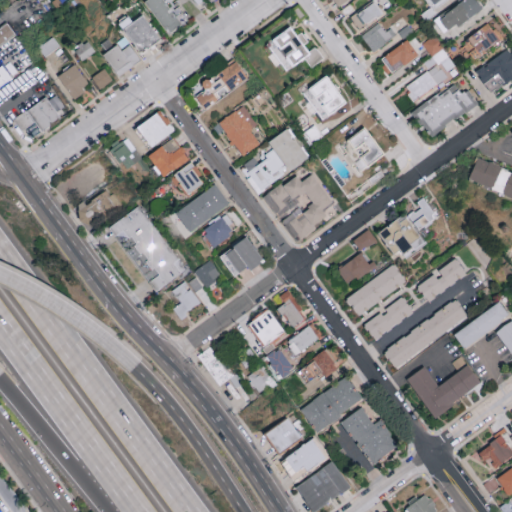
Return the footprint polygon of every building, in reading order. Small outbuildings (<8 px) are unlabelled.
[(143,0),(142,1),(169,36),(191,20),(175,0),(143,0)] [(347,0),(329,0),(336,9),(347,0)] [(385,13),(376,0),(350,18),(358,30),(385,13)] [(445,0),(427,0),(435,9),(445,0)] [(482,9),(475,0),(463,0),(435,21),(446,36),(482,9)] [(122,29),(141,54),(161,40),(142,14),(122,29)] [(361,37),(373,52),(392,38),(380,22),(361,37)] [(503,39),(490,22),(463,42),(476,59),(503,39)] [(323,59),(316,47),(308,52),(292,27),(264,45),(282,74),(304,60),(310,68),(323,59)] [(0,32),(6,28),(16,42),(0,52),(0,32)] [(448,78),(444,72),(453,66),(435,36),(422,44),(435,66),(402,87),(411,101),(448,78)] [(38,48),(44,56),(58,46),(52,38),(38,48)] [(82,62),(94,51),(85,40),(73,51),(82,62)] [(379,59),(388,74),(417,56),(408,41),(379,59)] [(102,55),(119,76),(139,61),(128,46),(122,51),(116,44),(102,55)] [(490,94),(511,79),(511,47),(511,46),(474,72),(490,94)] [(204,109),(248,79),(236,61),(191,91),(204,109)] [(91,87),(73,63),(57,76),(74,99),(91,87)] [(16,81),(0,91),(0,71),(4,68),(16,81)] [(90,79),(98,90),(112,81),(104,69),(90,79)] [(301,94),(322,121),(347,103),(326,75),(301,94)] [(411,109),(426,137),(479,108),(467,87),(455,93),(452,87),(411,109)] [(60,124),(51,130),(42,138),(35,129),(21,137),(14,125),(18,121),(45,102),(51,111),(58,121),(60,124)] [(217,122),(240,158),(259,145),(250,130),(256,126),(243,106),(217,122)] [(175,130),(159,110),(135,129),(151,149),(175,130)] [(302,135),(312,147),(324,138),(314,126),(302,135)] [(356,175),(384,155),(365,128),(337,147),(356,175)] [(308,159),(288,129),(267,142),(273,151),(256,163),(254,158),(239,168),(256,194),(308,159)] [(163,178),(189,158),(173,138),(147,158),(163,178)] [(110,151),(126,170),(139,159),(123,140),(110,151)] [(467,180),(511,200),(511,172),(477,157),(467,180)] [(172,176),(187,196),(204,183),(190,163),(172,176)] [(263,196),(275,216),(306,197),(311,204),(282,221),(293,240),(328,219),(322,209),(331,203),(314,174),(300,182),(296,176),(263,196)] [(188,232),(229,205),(216,185),(175,212),(188,232)] [(107,194),(112,201),(113,201),(116,198),(124,210),(113,219),(108,222),(96,202),(107,194)] [(407,215),(420,230),(436,216),(423,201),(407,215)] [(174,285),(156,300),(113,243),(113,242),(107,235),(113,231),(137,213),(160,242),(174,260),(185,275),(174,285)] [(212,247),(236,231),(225,214),(201,230),(212,247)] [(378,231),(396,262),(424,245),(406,215),(378,231)] [(352,240),(361,253),(336,269),(347,286),(375,268),(363,250),(376,242),(368,230),(352,240)] [(263,262),(246,235),(218,254),(235,280),(263,262)] [(427,302),(466,274),(454,258),(416,286),(427,302)] [(190,284),(197,293),(220,276),(208,260),(192,272),(197,279),(190,284)] [(406,282),(393,264),(344,299),(357,317),(406,282)] [(171,292),(179,303),(172,309),(180,320),(201,304),(184,282),(171,292)] [(279,297),(284,304),(275,311),(290,330),(307,317),(287,291),(279,297)] [(362,324),(373,340),(413,313),(402,297),(362,324)] [(381,350),(393,367),(468,318),(456,300),(381,350)] [(453,334),(462,348),(509,317),(499,303),(453,334)] [(285,335),(269,309),(246,324),(263,350),(285,335)] [(511,320),(495,332),(511,354),(511,320)] [(322,339),(312,324),(285,341),(295,356),(322,339)] [(220,387),(233,376),(209,346),(196,357),(220,387)] [(282,380),(295,370),(277,348),(264,358),(282,380)] [(311,385),(337,366),(325,350),(299,369),(311,385)] [(258,396),(275,383),(262,366),(245,378),(258,396)] [(432,418),(481,385),(468,366),(437,386),(424,366),(406,378),(432,418)] [(299,407),(315,433),(363,403),(347,377),(299,407)] [(399,448),(380,420),(372,425),(361,408),(341,421),(371,467),(399,448)] [(291,416),(264,434),(278,455),(305,438),(291,416)] [(490,471),(511,454),(511,452),(499,435),(476,452),(490,471)] [(279,461),(293,481),(326,458),(312,438),(279,461)] [(294,487),(311,511),(315,511),(351,488),(332,461),(294,487)] [(511,467),(495,480),(507,497),(511,493),(511,467)] [(0,511),(33,511),(4,473),(0,476),(0,511)] [(403,508),(405,511),(435,511),(438,510),(424,492),(403,508)]
